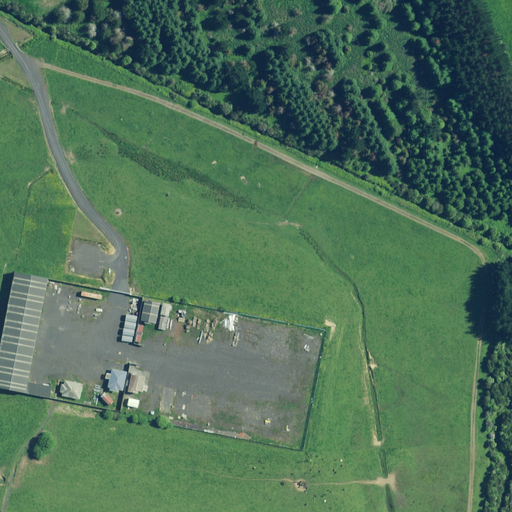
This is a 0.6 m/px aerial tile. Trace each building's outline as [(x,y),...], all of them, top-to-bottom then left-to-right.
[(55,285),(23,279),(0,394),(0,395),(32,402),(55,285)] [(97,305),(73,300),(70,313),(94,318),(97,305)] [(158,306),(143,303),(140,321),(155,324),(158,306)] [(170,305),(162,303),(159,315),(167,316),(170,305)] [(81,318),(57,312),(54,325),(78,331),(81,318)] [(135,323),(136,316),(126,314),(124,321),(123,328),(122,335),(121,341),(131,343),(132,337),(134,330),(135,323)] [(166,318),(160,317),(157,329),(164,330),(166,318)] [(196,323),(183,320),(178,346),(190,349),(196,323)] [(218,323),(205,320),(200,345),(213,348),(218,323)] [(236,325),(224,323),(221,342),(220,341),(219,348),(232,350),(233,342),(236,325)] [(142,335),(144,326),(137,325),(135,333),(134,342),(140,343),(142,335)] [(259,329),(245,327),(242,340),(255,342),(254,349),(268,352),(272,331),(259,328),(259,329)] [(289,332),(276,331),(273,350),(271,350),(270,358),(284,360),(289,332)] [(318,338),(304,336),(299,359),(313,362),(318,338)] [(126,372),(111,368),(110,374),(106,373),(105,378),(109,379),(107,388),(109,388),(109,391),(117,392),(117,390),(122,390),(126,372)] [(309,375),(287,371),(285,383),(307,387),(309,375)] [(144,377),(129,375),(126,392),(136,393),(137,391),(141,392),(144,377)] [(82,384),(64,380),(63,385),(61,384),(59,392),(61,393),(61,396),(79,399),(82,384)] [(101,383),(88,380),(83,399),(96,402),(101,383)] [(301,392),(285,388),(282,400),(298,404),(301,392)] [(161,391),(149,389),(144,413),(162,417),(165,405),(159,404),(161,391)] [(113,401),(105,392),(100,397),(108,406),(113,401)] [(191,394),(183,393),(181,400),(175,399),(173,412),(177,413),(177,416),(187,417),(191,394)] [(213,398),(200,396),(196,417),(206,419),(208,409),(211,409),(213,398)] [(138,400),(128,399),(127,406),(137,407),(138,400)] [(229,401),(217,399),(214,416),(225,418),(229,401)] [(246,402),(233,399),(228,422),(241,425),(246,402)] [(263,405),(249,402),(245,425),(258,427),(263,405)] [(280,408),(266,405),(261,427),(274,431),(280,408)] [(296,411),(281,408),(277,429),(292,432),(296,411)]
